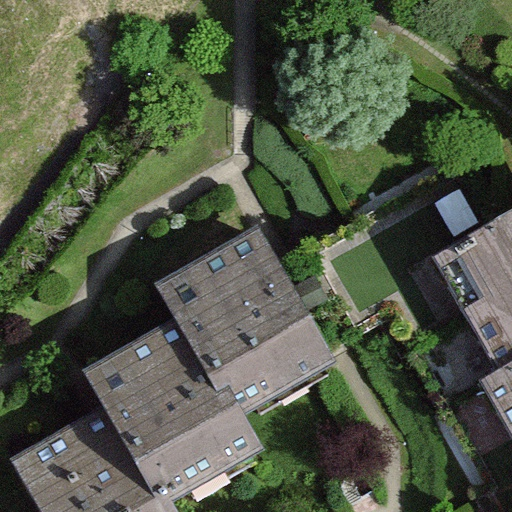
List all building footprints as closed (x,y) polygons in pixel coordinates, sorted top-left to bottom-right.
[(511,362),(511,209),(433,254),(501,369),(511,362)] [(334,376),(257,234),(162,286),(183,326),(238,428),(334,376)] [(238,428),(183,326),(88,378),(104,408),(161,511),(176,511),(260,467),(238,428)] [(511,362),(501,369),(478,382),(511,440),(511,362)] [(161,511),(104,408),(10,460),(38,511),(161,511)]
